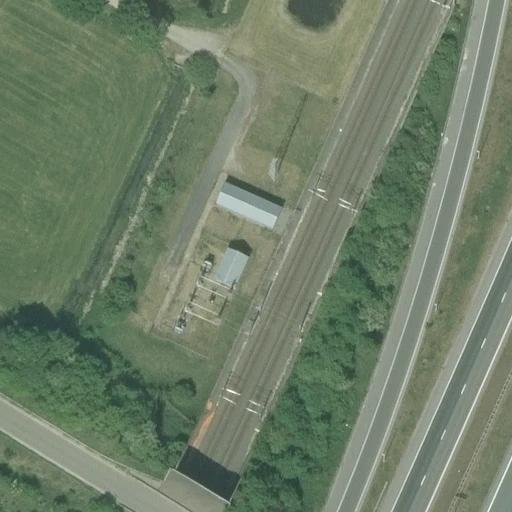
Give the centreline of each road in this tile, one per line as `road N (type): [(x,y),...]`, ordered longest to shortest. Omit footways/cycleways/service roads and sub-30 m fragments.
road 1 (motorway): [(491,0),(433,251),(342,511)]
road 2 (motorway): [(511,275),(407,511)]
road 3 (unclassified): [(0,416),(150,511)]
road 4 (unclassified): [(223,57),(117,0)]
